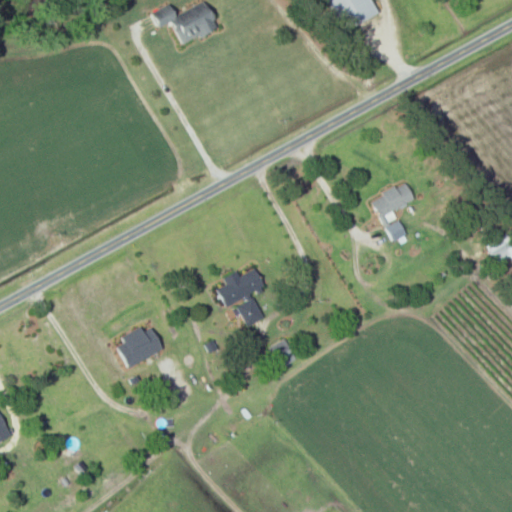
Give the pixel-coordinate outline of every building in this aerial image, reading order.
[(326,0),(342,32),(377,15),(369,0),(326,0)] [(174,16),(169,5),(151,13),(158,29),(172,23),(182,45),(216,29),(204,2),(174,16)] [(392,210),(413,200),(405,182),(370,198),(383,225),(396,218),(392,210)] [(487,246),(497,264),(511,256),(511,257),(511,242),(508,234),(487,246)] [(262,318),(250,293),(263,287),(255,268),(238,275),(237,271),(222,278),(226,285),(217,289),(225,308),(235,304),(245,326),(262,318)] [(295,360),(284,339),(269,347),(280,367),(295,360)] [(88,451),(73,428),(54,441),(68,464),(88,451)]
